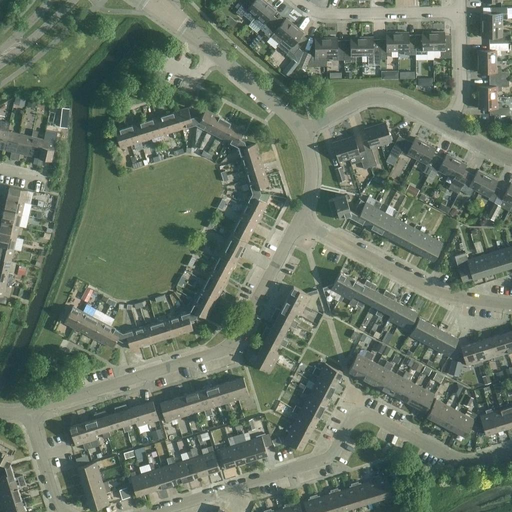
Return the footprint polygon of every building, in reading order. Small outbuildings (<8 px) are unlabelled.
[(252,21),(267,3),(264,0),(255,0),(251,5),(246,0),(236,12),(242,17),(244,14),(252,21)] [(267,31),(277,19),(272,14),(276,10),(267,3),(252,21),(260,28),(262,27),(267,31)] [(482,26),(502,25),(502,19),(508,19),(508,14),(507,7),(494,7),(494,13),(482,14),(482,26)] [(281,44),(295,26),(286,18),(282,23),(278,19),(265,34),(271,39),(272,37),(281,44)] [(502,25),(482,26),(482,37),(510,37),(510,32),(502,32),(502,25)] [(294,54),(305,42),(300,38),(304,33),(295,26),(281,44),(279,46),(288,53),(290,51),(294,54)] [(428,51),(434,50),(433,32),(422,32),(422,38),(416,39),(416,55),(428,55),(428,51)] [(433,32),(434,50),(440,50),(440,55),(445,54),(445,58),(452,58),(452,38),(445,38),(445,32),(433,32)] [(257,47),(265,36),(262,33),(254,44),(257,47)] [(392,51),(398,51),(398,33),(386,33),(386,39),(380,39),(380,43),(380,60),(387,59),(387,56),(392,55),(392,51)] [(416,55),(416,39),(409,39),(409,33),(398,33),(398,51),(404,51),(404,55),(416,55)] [(356,56),(362,56),(362,37),(351,38),(351,46),(344,46),(345,60),(344,60),(344,63),(351,62),(351,60),(356,60),(356,56)] [(380,65),(380,60),(380,43),(374,43),(374,37),(362,37),(362,56),(368,56),(368,65),(380,65)] [(320,57),(326,56),(326,38),(315,38),(315,61),(320,61),(320,57)] [(338,44),(338,38),(326,38),(326,56),(333,56),(333,60),(344,60),(345,60),(344,46),(344,44),(338,44)] [(478,62),(496,61),(496,55),(501,55),(501,51),(509,51),(509,43),(493,43),(493,50),(478,51),(478,62)] [(312,55),(303,51),(297,66),(306,70),(312,55)] [(494,79),(509,79),(509,72),(501,72),(501,67),(496,68),(496,61),(478,62),(479,73),(494,72),(494,79)] [(289,76),(293,71),(287,66),(283,72),(289,77),(289,76)] [(509,79),(494,79),(494,86),(479,87),(479,98),(497,97),(497,91),(502,91),(502,87),(509,86),(509,79)] [(26,99),(16,96),(14,104),(25,106),(26,99)] [(497,97),(479,98),(479,109),(495,108),(495,115),(510,115),(510,108),(502,108),(502,103),(497,103),(497,97)] [(27,107),(35,108),(37,101),(29,99),(27,107)] [(68,128),(70,109),(62,108),(60,127),(68,128)] [(195,125),(196,116),(191,118),(188,108),(178,111),(183,128),(195,125)] [(207,131),(216,115),(206,110),(201,119),(196,116),(195,125),(207,131)] [(173,132),(183,128),(178,111),(167,115),(173,132)] [(162,135),(173,132),(167,115),(157,118),(162,135)] [(217,136),(225,120),(216,115),(207,131),(217,136)] [(152,138),(162,135),(157,118),(147,121),(152,138)] [(226,141),(235,125),(225,120),(217,136),(226,141)] [(0,148),(5,149),(9,131),(10,123),(1,121),(0,121),(0,148)] [(142,141),(152,138),(147,121),(136,124),(142,141)] [(381,144),(392,141),(386,123),(375,126),(381,144)] [(131,144),(142,141),(136,124),(126,127),(131,144)] [(238,147),(245,142),(240,139),(245,130),(235,125),(226,141),(238,147)] [(370,167),(377,165),(371,147),(381,144),(375,126),(365,130),(368,140),(362,142),(366,152),(370,167)] [(121,148),(131,144),(126,127),(115,131),(121,148)] [(14,159),(20,134),(9,131),(5,149),(12,151),(10,158),(14,159)] [(38,165),(44,139),(37,138),(39,132),(33,131),(32,137),(28,155),(35,156),(33,164),(38,165)] [(28,155),(32,137),(20,134),(14,159),(19,160),(20,153),(28,155)] [(407,140),(399,136),(390,154),(398,159),(407,140)] [(366,152),(360,153),(354,137),(344,140),(349,158),(351,164),(362,161),(364,169),(370,167),(366,152)] [(417,159),(426,143),(415,138),(413,143),(407,140),(400,153),(406,156),(407,154),(417,159)] [(52,160),(56,142),(44,139),(38,165),(42,166),(44,158),(52,160)] [(339,161),(349,158),(344,140),(333,144),(339,161)] [(242,160),(259,154),(256,144),(246,147),(245,142),(238,147),(242,160)] [(431,170),(438,157),(433,154),(436,148),(426,143),(417,159),(427,164),(423,172),(429,175),(431,170)] [(245,170),(263,165),(259,154),(242,160),(245,170)] [(448,176),(457,159),(447,154),(444,159),(438,157),(431,170),(437,173),(438,170),(448,176)] [(464,170),(467,165),(457,159),(448,176),(453,178),(448,188),(459,194),(461,190),(470,173),(464,170)] [(249,180),(266,175),(263,165),(245,170),(249,180)] [(345,181),(341,167),(335,169),(339,182),(345,181)] [(400,178),(402,173),(395,169),(393,174),(400,178)] [(426,181),(432,184),(437,173),(431,170),(429,175),(426,181)] [(480,192),(488,176),(478,170),(475,176),(470,173),(461,190),(471,196),(474,189),(480,192)] [(261,194),(259,189),(269,186),(266,175),(249,180),(252,193),(261,194)] [(494,202),(501,189),(495,186),(498,181),(488,176),(480,192),(490,197),(488,200),(494,202)] [(510,211),(511,206),(511,183),(502,199),(503,200),(500,206),(495,203),(487,217),(494,220),(501,207),(510,211)] [(420,190),(409,184),(406,191),(416,197),(420,190)] [(25,203),(28,190),(10,186),(7,199),(25,203)] [(259,199),(261,194),(252,193),(246,205),(262,213),(267,203),(259,199)] [(352,217),(355,212),(350,209),(345,195),(328,200),(334,219),(347,215),(352,217)] [(29,216),(32,204),(25,203),(7,199),(4,210),(29,216)] [(365,202),(356,220),(367,225),(376,208),(379,202),(376,200),(373,206),(371,206),(365,202)] [(376,208),(367,225),(376,230),(385,213),(382,211),(379,210),(382,203),(379,202),(376,208)] [(438,208),(447,213),(450,208),(440,203),(438,208)] [(257,223),(262,213),(246,205),(241,214),(257,223)] [(454,217),(459,212),(454,207),(449,213),(454,217)] [(27,228),(29,216),(4,210),(1,222),(20,226),(27,228)] [(385,213),(376,230),(386,235),(395,218),(398,212),(395,210),(392,216),(385,213)] [(252,232),(257,223),(241,214),(236,224),(252,232)] [(395,218),(386,235),(395,240),(404,223),(395,218)] [(0,234),(17,238),(20,226),(1,222),(0,228),(0,234)] [(404,223),(395,240),(405,245),(414,228),(404,223)] [(247,242),(252,232),(236,224),(232,232),(231,234),(247,242)] [(414,228),(405,245),(414,250),(423,233),(414,228)] [(423,233),(414,250),(424,255),(433,238),(423,233)] [(0,246),(14,249),(17,238),(0,234),(0,246)] [(242,251),(245,246),(247,242),(231,234),(229,238),(226,243),(242,251)] [(433,238),(424,255),(434,260),(443,243),(433,238)] [(237,261),(239,257),(242,251),(226,243),(224,248),(221,253),(237,261)] [(0,258),(12,261),(14,249),(0,246),(0,258)] [(504,269),(511,266),(511,256),(509,247),(499,250),(504,269)] [(494,272),(504,269),(499,250),(488,254),(494,272)] [(468,260),(466,252),(455,256),(463,282),(473,279),(468,260)] [(232,271),(237,261),(221,253),(216,262),(232,271)] [(484,275),(494,272),(488,254),(478,257),(484,275)] [(473,279),(484,275),(478,257),(468,260),(473,279)] [(0,270),(9,273),(12,261),(0,258),(0,270)] [(227,280),(232,271),(216,262),(211,272),(227,280)] [(17,274),(25,276),(27,267),(19,266),(17,274)] [(0,283),(6,285),(9,273),(0,270),(0,283)] [(222,290),(227,280),(211,272),(206,281),(222,290)] [(341,294),(350,277),(340,272),(334,285),(323,288),(324,291),(331,289),(341,294)] [(351,300),(354,295),(360,283),(350,277),(341,294),(338,301),(341,302),(344,296),(351,300)] [(359,306),(372,283),(366,280),(364,285),(360,283),(354,295),(360,298),(356,304),(359,306)] [(217,299),(222,290),(206,281),(201,291),(217,299)] [(372,305),(379,292),(375,290),(377,286),(372,283),(359,306),(363,308),(366,301),(372,305)] [(92,295),(94,290),(87,287),(81,298),(88,302),(92,295)] [(288,296),(306,305),(312,309),(319,295),(318,293),(317,290),(306,293),(294,287),(288,296)] [(379,316),(391,293),(386,290),(383,295),(379,292),(372,305),(379,308),(375,314),(379,316)] [(212,309),(217,299),(201,291),(196,300),(212,309)] [(391,315),(397,302),(394,300),(396,296),(391,293),(379,316),(382,318),(385,312),(391,315)] [(312,309),(306,305),(288,296),(283,306),(301,315),(304,309),(310,312),(312,309)] [(207,319),(212,309),(196,300),(190,312),(195,319),(198,314),(207,319)] [(398,324),(407,307),(397,302),(391,315),(388,319),(398,324)] [(74,327),(83,312),(73,306),(64,322),(74,327)] [(300,316),(301,315),(283,306),(281,310),(277,308),(274,313),(297,325),(299,322),(292,319),(296,313),(300,316)] [(409,330),(418,313),(407,307),(398,324),(409,330)] [(84,332),(92,317),(83,312),(74,327),(84,332)] [(190,320),(195,319),(190,312),(177,316),(182,333),(193,330),(190,320)] [(295,329),(297,325),(274,313),(271,319),(275,321),(273,325),(286,332),(289,325),(295,329)] [(172,336),(182,333),(177,316),(167,319),(172,336)] [(93,337),(102,322),(92,317),(84,332),(93,337)] [(420,340),(429,323),(419,318),(410,335),(420,340)] [(162,339),(172,336),(167,319),(157,322),(162,339)] [(103,342),(111,327),(102,322),(93,337),(103,342)] [(152,343),(162,339),(157,322),(146,326),(152,343)] [(430,345),(439,328),(429,323),(420,340),(430,345)] [(282,338),(286,332),(273,325),(271,329),(266,327),(264,332),(287,345),(289,341),(282,338)] [(141,346),(152,343),(146,326),(136,329),(141,346)] [(122,341),(123,333),(111,327),(103,342),(113,348),(118,339),(122,341)] [(439,351),(448,333),(439,328),(430,345),(439,351)] [(131,349),(141,346),(136,329),(123,333),(122,341),(128,340),(131,349)] [(351,337),(357,340),(360,334),(354,331),(351,337)] [(387,331),(382,341),(388,344),(393,335),(387,331)] [(511,331),(503,334),(508,353),(511,351),(511,331)] [(285,348),(287,345),(264,332),(261,338),(265,340),(263,344),(280,353),(281,353),(276,350),(279,344),(285,348)] [(449,356),(458,339),(448,333),(439,351),(449,356)] [(363,334),(359,341),(366,344),(370,337),(363,334)] [(502,355),(508,353),(503,334),(492,338),(499,359),(503,358),(502,355)] [(495,361),(499,359),(492,338),(482,341),(488,359),(494,357),(495,361)] [(482,361),(488,359),(482,341),(472,344),(479,366),(483,365),(482,361)] [(379,342),(375,350),(382,354),(386,346),(379,342)] [(275,363),(280,353),(263,344),(258,354),(275,363)] [(474,367),(479,366),(472,344),(461,347),(467,366),(473,364),(474,367)] [(359,376),(371,353),(368,351),(365,357),(358,354),(349,371),(359,376)] [(371,361),(374,354),(371,353),(359,376),(368,381),(377,364),(371,361)] [(270,373),(275,363),(258,354),(253,364),(270,373)] [(449,374),(459,376),(463,363),(452,360),(449,374)] [(378,386),(390,363),(387,361),(384,367),(377,364),(368,381),(378,386)] [(412,368),(420,372),(423,366),(415,362),(412,368)] [(314,370),(338,382),(343,373),(326,363),(322,370),(316,367),(314,370)] [(387,391),(396,374),(390,371),(393,364),(390,363),(378,386),(387,391)] [(422,373),(428,376),(431,370),(425,367),(422,373)] [(332,392),(338,382),(314,370),(312,373),(319,377),(315,383),(332,392)] [(397,396),(409,373),(406,371),(403,377),(396,374),(387,391),(397,396)] [(496,373),(498,380),(504,379),(502,371),(496,373)] [(406,401),(415,384),(409,381),(412,375),(409,373),(397,396),(406,401)] [(433,379),(440,383),(444,377),(436,373),(433,379)] [(482,377),(484,384),(490,382),(488,375),(482,377)] [(239,399),(249,396),(244,378),(233,381),(239,399)] [(228,402),(239,399),(233,381),(223,384),(228,402)] [(327,402),(332,392),(315,383),(312,390),(306,386),(304,389),(327,402)] [(230,409),(228,402),(223,384),(212,387),(218,406),(225,404),(227,410),(230,409)] [(416,406),(425,389),(415,384),(406,401),(416,406)] [(211,408),(218,406),(212,387),(202,390),(210,416),(213,415),(211,408)] [(322,411),(327,402),(304,389),(302,393),(309,396),(305,402),(322,411)] [(426,412),(435,394),(425,389),(416,406),(426,412)] [(209,416),(210,416),(202,390),(192,394),(197,412),(204,410),(206,417),(209,416)] [(190,414),(197,412),(192,394),(181,397),(187,415),(189,422),(192,421),(190,414)] [(474,398),(469,396),(468,395),(464,404),(470,407),(474,398)] [(177,419),(187,415),(181,397),(171,400),(177,419)] [(437,422),(446,404),(436,399),(427,416),(437,422)] [(166,422),(177,419),(171,400),(160,403),(166,422)] [(148,423),(159,420),(153,401),(142,405),(148,423)] [(317,421),(322,411),(305,402),(302,409),(296,405),(294,409),(317,421)] [(507,428),(511,426),(511,407),(510,403),(506,404),(507,408),(501,410),(507,428)] [(136,421),(132,408),(128,409),(126,404),(120,406),(128,431),(131,430),(129,423),(136,421)] [(446,427),(455,410),(446,404),(437,422),(446,427)] [(137,426),(148,423),(142,405),(132,408),(136,421),(137,426)] [(125,432),(128,431),(120,406),(114,408),(116,413),(111,414),(116,428),(123,425),(125,432)] [(507,428),(501,410),(495,411),(494,408),(490,409),(496,431),(507,428)] [(312,430),(317,421),(294,409),(292,412),(299,415),(295,421),(312,430)] [(486,434),(496,431),(490,409),(486,411),(487,414),(480,416),(486,434)] [(116,428),(111,414),(107,415),(105,410),(100,412),(107,437),(111,436),(109,430),(116,428)] [(456,432),(465,415),(455,410),(446,427),(456,432)] [(104,438),(107,437),(100,412),(94,414),(95,419),(91,420),(96,434),(102,432),(104,438)] [(466,437),(475,420),(465,415),(456,432),(466,437)] [(97,439),(96,434),(91,420),(80,424),(88,449),(92,448),(90,441),(97,439)] [(246,421),(249,431),(255,429),(252,420),(246,421)] [(307,440),(312,430),(295,421),(290,431),(307,440)] [(234,424),(236,430),(243,428),(241,422),(234,424)] [(85,450),(88,449),(80,424),(70,427),(75,445),(83,443),(85,450)] [(227,426),(229,432),(236,430),(234,424),(227,426)] [(163,438),(161,429),(151,432),(154,441),(163,438)] [(302,450),(307,440),(290,431),(285,441),(302,450)] [(210,439),(207,432),(197,435),(199,442),(210,439)] [(246,441),(243,433),(238,435),(247,461),(257,458),(251,440),(246,441)] [(236,465),(247,461),(238,435),(233,436),(236,444),(231,446),(236,465)] [(257,458),(268,455),(262,436),(251,440),(257,458)] [(272,440),(275,446),(282,443),(279,437),(272,440)] [(6,468),(11,466),(10,461),(16,449),(0,440),(0,460),(4,463),(6,468)] [(170,444),(172,451),(180,448),(178,442),(170,444)] [(191,451),(193,458),(199,476),(209,473),(203,455),(199,456),(196,447),(196,448),(195,444),(189,446),(191,451)] [(209,473),(220,470),(212,446),(207,447),(209,453),(203,455),(209,473)] [(226,468),(236,465),(231,446),(220,449),(226,468)] [(143,457),(141,452),(140,448),(134,450),(137,459),(143,457)] [(124,453),(126,459),(135,456),(134,450),(124,453)] [(199,476),(193,458),(191,451),(188,452),(190,459),(183,461),(188,479),(199,476)] [(188,479),(183,461),(176,463),(174,456),(170,457),(178,483),(188,479)] [(168,486),(178,483),(170,457),(167,459),(169,465),(162,467),(168,486)] [(73,481),(100,473),(96,462),(78,468),(80,474),(72,476),(73,481)] [(168,486),(162,467),(155,470),(153,463),(150,464),(152,471),(157,489),(168,486)] [(15,478),(13,472),(11,466),(6,468),(0,469),(0,487),(24,480),(23,475),(15,478)] [(147,492),(157,489),(152,471),(141,474),(147,492)] [(84,489),(103,483),(100,473),(73,481),(75,486),(83,483),(84,489)] [(136,496),(147,492),(141,474),(131,477),(136,496)] [(375,476),(382,498),(393,495),(387,477),(380,479),(379,475),(375,476)] [(372,501),(382,498),(375,476),(372,478),(373,481),(366,483),(372,501)] [(0,494),(1,498),(20,493),(18,487),(26,485),(24,480),(0,487),(0,494)] [(372,501),(366,483),(359,485),(358,482),(355,483),(361,505),(372,501)] [(80,501),(106,493),(103,483),(84,489),(86,494),(78,497),(80,501)] [(351,508),(361,505),(355,483),(351,484),(352,487),(345,489),(351,508)] [(351,508),(345,489),(339,492),(338,488),(334,489),(341,511),(351,508)] [(329,511),(337,511),(341,511),(334,489),(330,490),(331,494),(325,496),(329,511)] [(4,509),(31,501),(29,496),(21,498),(20,493),(1,498),(4,509)] [(106,493),(80,501),(81,506),(89,504),(91,510),(109,504),(106,493)] [(329,511),(325,496),(318,498),(317,494),(313,496),(318,511),(329,511)] [(306,511),(318,511),(313,496),(310,497),(311,500),(304,502),(306,511)] [(5,511),(25,511),(24,508),(32,505),(31,501),(4,509),(5,511)] [(288,503),(290,511),(302,511),(300,504),(293,506),(292,502),(288,503)] [(279,511),(290,511),(288,503),(284,505),(285,508),(279,510),(279,511)]
